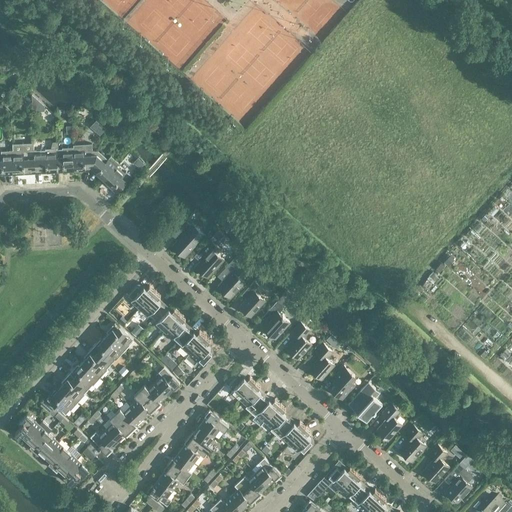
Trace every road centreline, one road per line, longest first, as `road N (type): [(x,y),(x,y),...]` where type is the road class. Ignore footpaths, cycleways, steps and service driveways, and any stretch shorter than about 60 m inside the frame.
road 1 (residential): [(0,417),(148,255)]
road 2 (residential): [(0,202),(6,194),(76,191),(148,255)]
road 3 (residential): [(171,422),(109,474),(111,489),(129,490),(160,445)]
road 4 (residential): [(244,340),(345,432)]
road 5 (residential): [(148,255),(244,340)]
